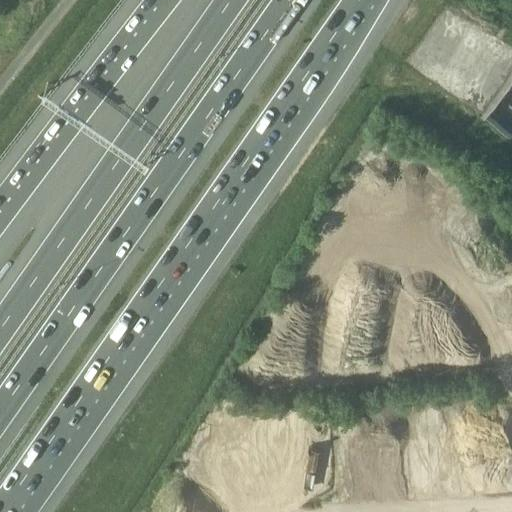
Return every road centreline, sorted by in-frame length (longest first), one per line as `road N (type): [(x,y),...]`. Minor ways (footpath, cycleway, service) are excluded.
road 1 (motorway): [(1,511),(360,0)]
road 2 (motorway): [(0,410),(287,0)]
road 3 (motorway): [(231,0),(0,329)]
road 4 (motorway): [(165,0),(0,222)]
road 5 (secondary): [(335,0),(511,123)]
road 6 (secondary): [(511,93),(376,0)]
